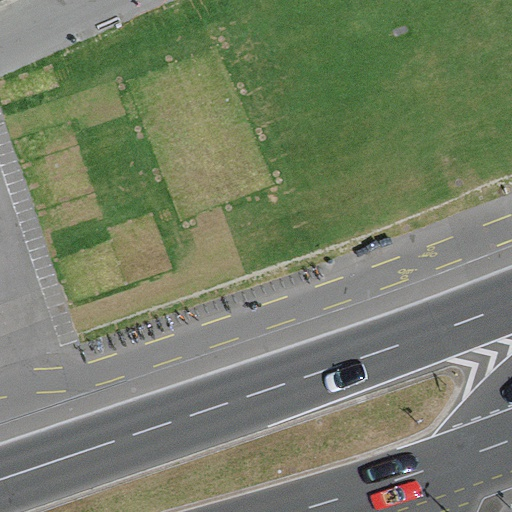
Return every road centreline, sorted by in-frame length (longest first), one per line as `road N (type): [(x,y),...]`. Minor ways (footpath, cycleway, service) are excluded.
road 1 (primary): [(511,306),(0,482)]
road 2 (primary): [(316,511),(511,457)]
